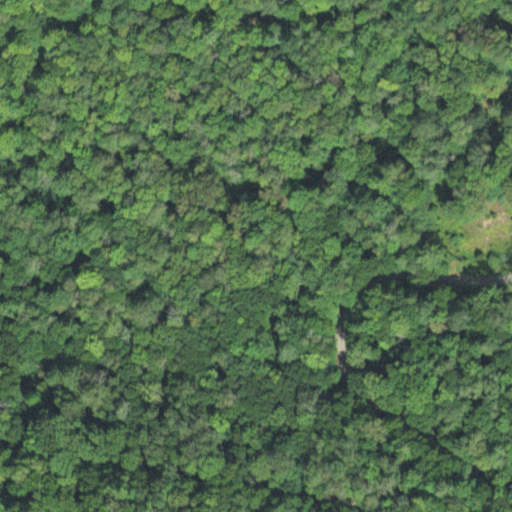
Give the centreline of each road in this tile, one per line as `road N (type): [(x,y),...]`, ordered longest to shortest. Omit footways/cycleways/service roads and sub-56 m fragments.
road 1 (track): [(494,511),(482,471),(356,388),(343,353),(353,311),(390,286),(511,280)]
road 2 (track): [(371,511),(345,493),(0,449)]
